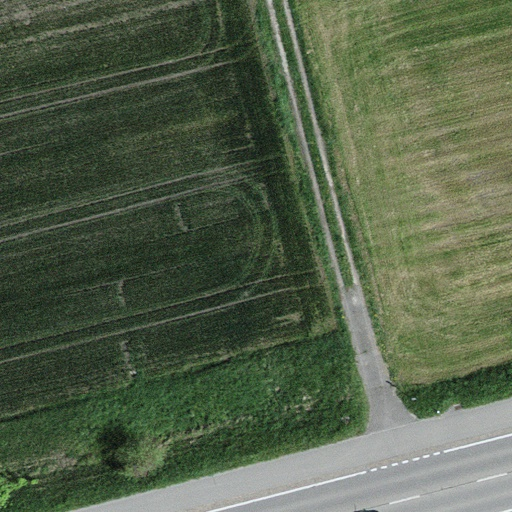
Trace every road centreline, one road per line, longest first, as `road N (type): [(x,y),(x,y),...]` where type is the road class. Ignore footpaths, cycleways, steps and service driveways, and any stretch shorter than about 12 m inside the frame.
road 1 (track): [(280,0),(414,511)]
road 2 (primary): [(365,511),(511,474)]
